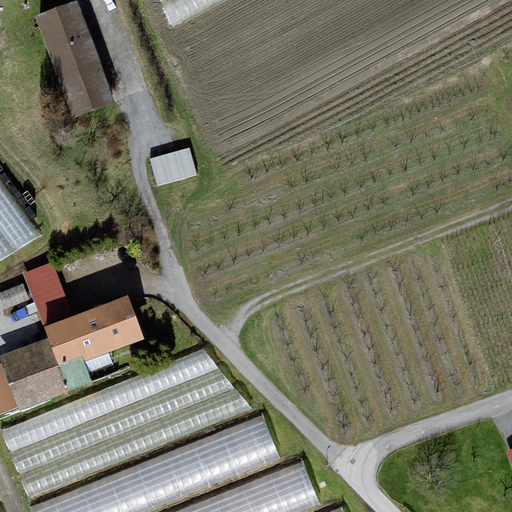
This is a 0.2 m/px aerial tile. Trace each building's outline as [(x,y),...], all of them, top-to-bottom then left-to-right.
[(114,101),(76,1),(35,16),(72,116),(114,101)] [(191,143),(152,153),(159,180),(198,170),(191,143)] [(0,256),(33,236),(0,185),(0,256)] [(24,273),(45,327),(73,316),(52,262),(24,273)] [(73,316),(45,327),(49,337),(69,390),(91,382),(83,361),(143,338),(127,296),(73,316)] [(19,409),(69,390),(49,337),(0,355),(0,358),(2,363),(18,405),(19,409)] [(211,349),(2,420),(19,468),(41,461),(31,433),(218,370),(211,349)] [(0,363),(0,412),(18,405),(2,363),(0,363)] [(30,497),(34,511),(122,511),(281,457),(267,414),(30,497)] [(308,465),(157,511),(304,511),(321,507),(308,465)]
